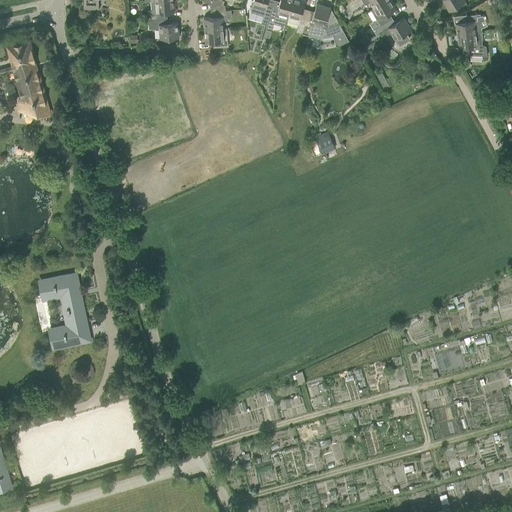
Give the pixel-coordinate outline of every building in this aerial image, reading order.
[(83,0),(83,8),(98,9),(98,0),(83,0)] [(151,9),(147,11),(147,19),(148,19),(164,18),(164,12),(174,11),(173,0),(163,0),(154,1),(151,1),(150,1),(151,9)] [(208,0),(212,1),(213,11),(225,10),(225,5),(220,3),(220,0),(208,0)] [(253,0),(252,5),(250,11),(263,15),(261,22),(267,24),(273,2),(268,0),(267,0),(253,0)] [(273,2),(267,24),(273,25),(274,22),(279,23),(280,26),(283,24),(285,25),(287,19),(292,0),(279,0),(279,4),(273,2)] [(293,21),(298,22),(297,28),(303,30),(308,12),(303,10),(305,0),(304,0),(292,0),(287,19),(290,19),(291,22),(293,21)] [(361,0),(364,4),(369,2),(373,9),(387,0),(361,0)] [(387,0),(373,9),(371,10),(380,25),(390,19),(387,14),(396,9),(390,0),(387,0)] [(442,0),(449,11),(465,1),(464,0),(442,0)] [(340,12),(345,8),(342,2),(336,6),(340,12)] [(333,35),(333,37),(334,36),(333,35),(338,34),(340,33),(343,31),(331,9),(330,9),(330,7),(316,3),(314,13),(308,12),(303,30),(302,34),(308,35),(311,36),(314,37),(318,37),(317,38),(318,38),(318,37),(322,37),(325,37),(329,36),(333,35)] [(203,18),(204,30),(223,29),(223,28),(222,21),(228,20),(227,10),(225,10),(213,11),(213,17),(203,18)] [(480,14),(475,14),(465,16),(466,22),(455,23),(457,35),(482,32),(481,28),(483,27),(480,20),(482,19),(480,14)] [(393,24),(390,19),(380,25),(373,30),(376,35),(369,40),(366,34),(359,39),(365,49),(372,45),(370,42),(380,36),(382,39),(391,33),(395,40),(396,39),(399,45),(409,39),(406,33),(411,30),(404,17),(393,24)] [(160,38),(179,37),(177,23),(165,24),(164,18),(148,19),(147,19),(148,29),(153,28),(159,29),(160,38)] [(204,30),(205,42),(213,42),(213,44),(216,44),(216,47),(228,46),(226,28),(223,28),(223,29),(204,30)] [(482,32),(457,35),(458,47),(464,47),(466,55),(487,56),(485,45),(481,44),(481,41),(483,38),(482,32)] [(15,70),(17,69),(20,77),(17,78),(22,96),(21,96),(19,109),(37,110),(36,109),(45,107),(47,113),(48,113),(28,42),(8,47),(11,58),(14,57),(16,64),(13,65),(15,70)] [(382,72),(376,75),(383,88),(389,85),(382,72)] [(327,132),(309,140),(315,155),(334,148),(327,132)] [(77,273),(44,280),(48,297),(64,293),(71,325),(54,329),(59,354),(85,349),(83,340),(93,338),(109,335),(105,318),(90,321),(87,322),(82,297),(80,297),(79,290),(81,289),(77,273)] [(0,486),(9,484),(0,456),(0,454),(0,486)]
